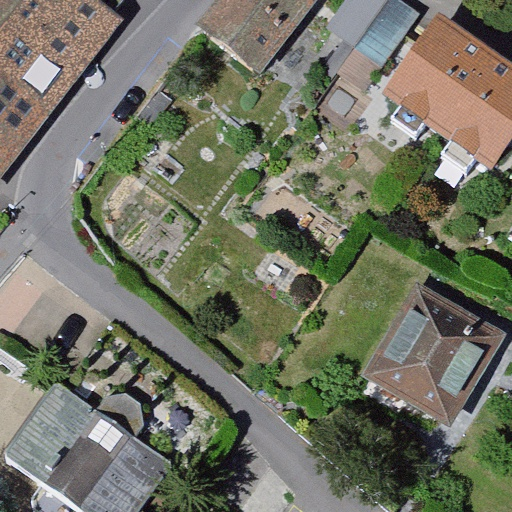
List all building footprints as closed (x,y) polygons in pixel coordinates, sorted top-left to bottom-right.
[(0,0),(0,195),(129,24),(95,0),(0,0)] [(268,76),(326,0),(226,0),(205,27),(268,76)] [(394,0),(347,0),(327,30),(365,56),(401,4),(394,0)] [(491,163),(511,132),(511,66),(439,18),(388,94),(491,163)] [(374,384),(465,436),(511,354),(511,337),(428,289),(374,384)] [(156,511),(184,472),(144,445),(152,432),(149,411),(134,401),(112,405),(103,417),(65,392),(15,465),(53,491),(42,506),(43,511),(156,511)]
